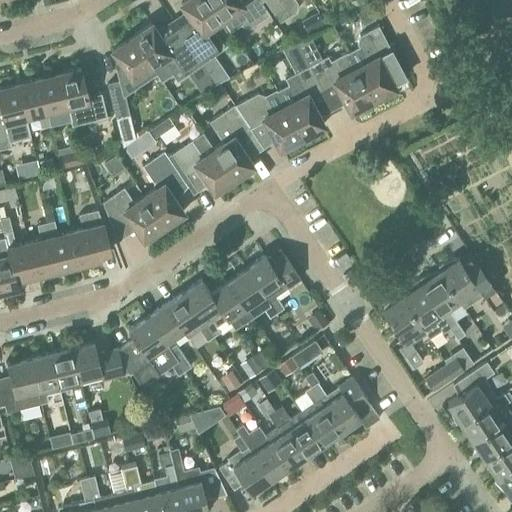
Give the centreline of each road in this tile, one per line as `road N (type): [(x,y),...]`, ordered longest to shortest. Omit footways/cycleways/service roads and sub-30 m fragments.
road 1 (residential): [(450,456),(268,190)]
road 2 (residential): [(0,327),(106,302),(268,190)]
road 3 (residential): [(268,190),(413,109),(428,88),(383,0)]
road 4 (residential): [(278,511),(394,434)]
